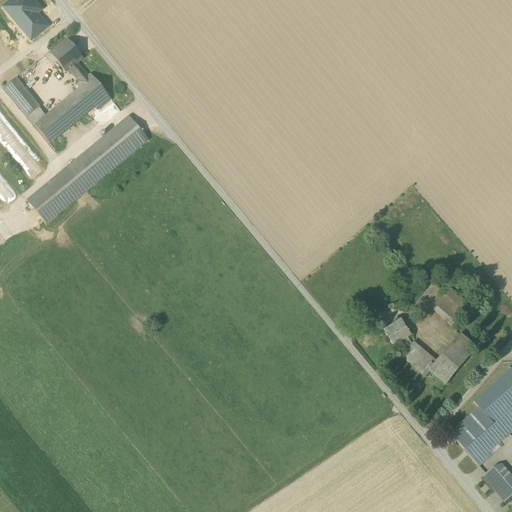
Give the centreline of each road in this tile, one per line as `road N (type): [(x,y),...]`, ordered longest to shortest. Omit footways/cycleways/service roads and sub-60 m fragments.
road 1 (unclassified): [(58,0),(486,511)]
road 2 (track): [(241,511),(398,406)]
road 3 (track): [(428,442),(511,342)]
